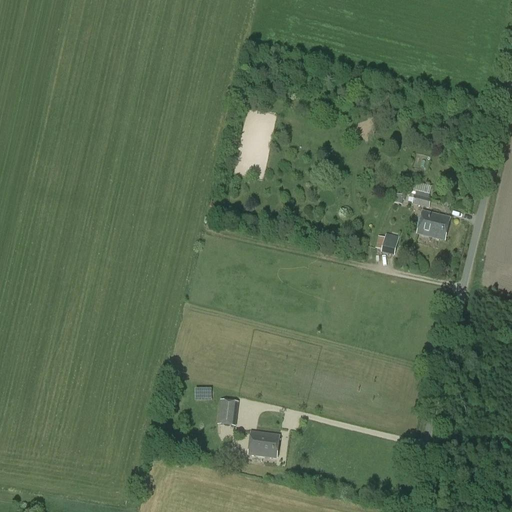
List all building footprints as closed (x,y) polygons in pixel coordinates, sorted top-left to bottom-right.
[(412,205),(429,209),(431,200),(428,200),(430,194),(416,191),(414,197),(409,196),(408,202),(412,203),(412,205)] [(445,242),(450,220),(423,213),(417,235),(445,242)] [(386,236),(385,239),(379,237),(376,249),(382,251),(382,252),(394,255),(398,239),(386,236)] [(212,401),(212,390),(196,390),(196,401),(212,401)] [(218,425),(236,428),(239,403),(221,401),(218,425)] [(277,460),(279,437),(251,434),(248,456),(277,460)]
